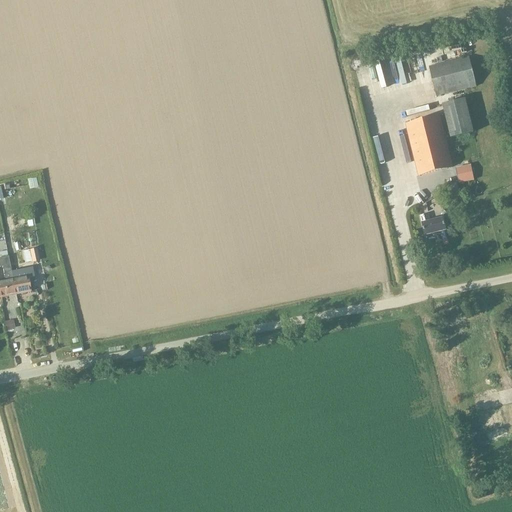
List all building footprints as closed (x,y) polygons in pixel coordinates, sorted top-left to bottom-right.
[(435,96),(475,86),(468,56),(428,66),(435,96)] [(375,92),(390,89),(384,62),(358,68),(361,83),(372,81),(375,92)] [(442,104),(450,137),(472,132),(464,99),(442,104)] [(417,175),(451,167),(439,116),(405,124),(417,175)] [(456,183),(445,186),(447,191),(457,188),(456,183)] [(424,235),(445,230),(442,218),(428,221),(426,214),(419,216),(421,223),(424,235)] [(14,254),(20,253),(18,244),(12,245),(14,254)] [(29,249),(31,261),(38,259),(36,248),(29,249)] [(12,279),(9,262),(7,256),(0,257),(0,266),(2,266),(4,280),(0,281),(0,294),(0,297),(15,294),(12,279)] [(12,279),(15,294),(29,291),(27,277),(34,275),(32,263),(19,266),(21,277),(12,279)] [(19,355),(22,364),(28,362),(25,353),(19,355)] [(511,440),(505,418),(481,425),(487,447),(511,440)]
